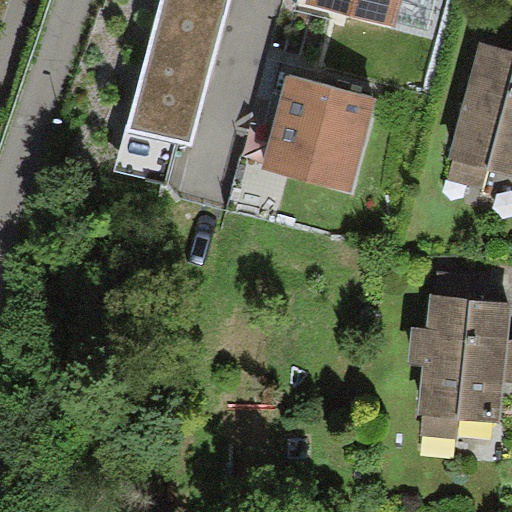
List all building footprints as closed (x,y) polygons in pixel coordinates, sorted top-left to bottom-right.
[(165,0),(120,172),(166,184),(178,142),(189,145),(222,18),(226,0),(165,0)] [(402,0),(310,0),(310,1),(395,25),(402,0)] [(489,170),(511,176),(511,54),(485,47),(449,180),(483,190),(489,170)] [(378,100),(292,77),(283,110),(267,171),(353,194),(378,100)] [(510,310),(430,303),(427,339),(414,337),(411,371),(425,372),(421,420),(498,427),(502,383),(511,383),(511,348),(506,348),(510,310)]
